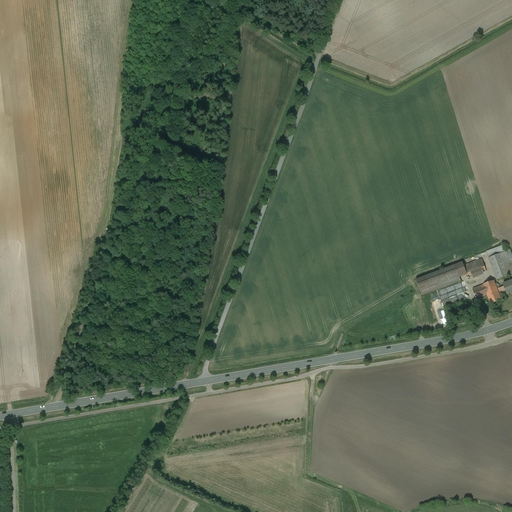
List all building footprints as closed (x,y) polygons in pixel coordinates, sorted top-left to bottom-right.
[(487,252),(489,258),(506,252),(503,246),(487,252)] [(506,252),(489,258),(497,280),(511,274),(511,268),(506,252)] [(482,259),(464,266),(467,275),(468,277),(472,275),(483,271),(486,270),(482,259)] [(462,263),(455,266),(459,277),(467,275),(464,266),(462,263)] [(459,277),(455,266),(416,280),(419,288),(422,295),(460,281),(459,277)] [(497,289),(499,294),(506,291),(507,294),(511,292),(511,280),(503,284),(504,286),(497,289)] [(501,300),(499,294),(497,289),(494,281),(484,285),(487,295),(491,304),(501,300)] [(487,295),(484,285),(472,290),(476,299),(487,295)] [(431,295),(433,303),(441,301),(438,293),(431,295)]
